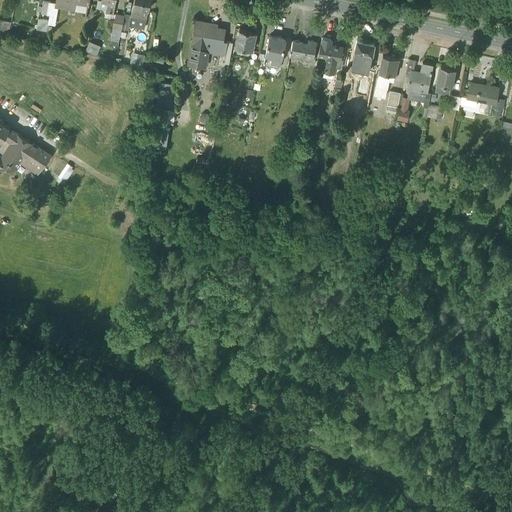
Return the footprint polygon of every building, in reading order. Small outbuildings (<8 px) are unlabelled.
[(50,0),(48,0),(43,0),(41,12),(48,14),(50,0)] [(56,1),(50,0),(48,14),(50,14),(57,15),(59,3),(56,3),(56,1)] [(56,0),(56,1),(56,3),(59,3),(74,6),(88,9),(88,0),(56,0)] [(115,0),(107,0),(108,0),(106,11),(113,12),(115,0)] [(150,0),(133,0),(133,5),(148,9),(149,9),(150,0)] [(148,9),(133,5),(131,14),(130,16),(146,19),(148,9)] [(124,14),(115,13),(113,26),(122,28),(124,14)] [(131,14),(125,13),(124,14),(122,28),(128,29),(129,23),(130,16),(131,14)] [(57,15),(50,14),(49,20),(48,22),(55,23),(57,15)] [(146,19),(130,16),(129,23),(144,27),(146,19)] [(11,21),(0,18),(0,31),(8,33),(11,21)] [(49,20),(39,18),(37,29),(47,30),(48,22),(49,20)] [(215,27),(208,26),(208,25),(206,25),(206,22),(196,20),(188,62),(205,65),(208,50),(220,52),(224,53),(226,41),(225,41),(222,41),(225,28),(215,27)] [(119,40),(122,28),(113,26),(111,38),(119,40)] [(255,32),(239,29),(235,46),(244,47),(243,51),(249,52),(250,49),(252,49),(255,32)] [(286,38),(269,35),(265,53),(282,57),(286,38)] [(343,46),(330,43),(331,39),(322,37),(321,43),(320,43),(318,53),(327,55),(326,61),(334,63),(334,65),(341,66),(344,54),(342,53),(343,46)] [(96,53),(100,43),(89,38),(85,48),(96,53)] [(317,41),(308,39),(307,42),(293,39),(292,45),(291,45),(290,49),(291,49),(290,55),(314,59),(317,41)] [(374,43),(357,40),(352,64),(360,66),(363,51),(372,53),(374,43)] [(226,41),(224,53),(220,52),(218,63),(228,65),(233,42),(226,41)] [(140,63),(142,54),(132,51),(130,60),(140,63)] [(282,57),(265,53),(263,63),(280,66),(281,60),(282,57)] [(398,57),(383,54),(379,71),(394,74),(398,57)] [(416,59),(408,57),(405,74),(410,75),(411,69),(413,69),(416,59)] [(334,63),(326,61),(324,69),(334,71),(334,65),(334,63)] [(432,64),(422,62),(420,71),(413,69),(411,69),(410,75),(407,87),(409,87),(407,97),(417,99),(419,90),(426,91),(432,64)] [(454,68),(440,65),(436,83),(444,84),(442,92),(449,94),(451,86),(453,86),(454,78),(452,77),(454,68)] [(351,69),(345,68),(343,74),(343,78),(349,79),(351,69)] [(297,71),(287,69),(286,77),(295,79),(297,71)] [(379,71),(376,84),(387,87),(389,78),(393,79),(394,74),(379,71)] [(343,74),(337,73),(334,85),(341,87),(343,78),(343,74)] [(174,104),(176,80),(159,79),(158,102),(174,104)] [(485,84),(470,81),(467,95),(495,101),(498,86),(485,83),(485,84)] [(400,91),(390,89),(387,104),(397,106),(400,91)] [(454,95),(454,97),(448,96),(446,105),(458,108),(460,96),(454,95)] [(157,103),(154,116),(173,120),(175,106),(157,103)] [(442,106),(428,103),(426,112),(440,115),(442,106)] [(360,106),(353,105),(351,125),(355,125),(355,120),(358,121),(360,106)] [(10,127),(0,120),(0,142),(4,136),(10,127)] [(170,124),(153,121),(149,141),(166,144),(170,124)] [(511,126),(500,125),(498,138),(511,140),(511,126)] [(10,127),(4,136),(11,141),(17,132),(10,127)] [(11,141),(2,155),(0,153),(0,166),(14,168),(19,161),(23,156),(32,142),(17,132),(11,141)] [(51,154),(32,142),(23,156),(42,169),(51,154)] [(42,169),(23,156),(19,161),(39,174),(42,169)] [(65,185),(76,169),(67,163),(57,179),(65,185)]
